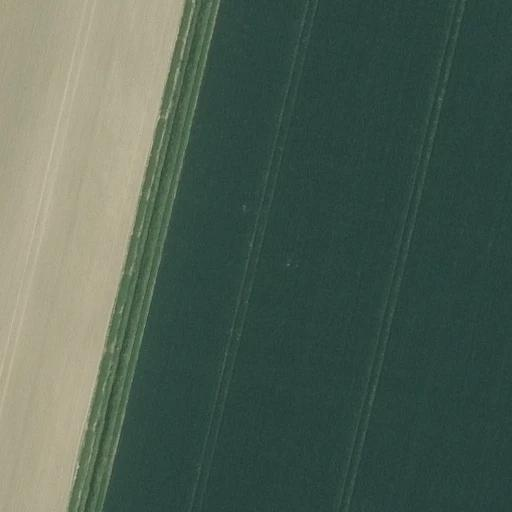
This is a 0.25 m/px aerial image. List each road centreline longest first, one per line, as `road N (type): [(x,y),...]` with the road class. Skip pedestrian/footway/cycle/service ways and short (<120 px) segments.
road 1 (track): [(215,0),(97,511)]
road 2 (track): [(191,0),(73,511)]
